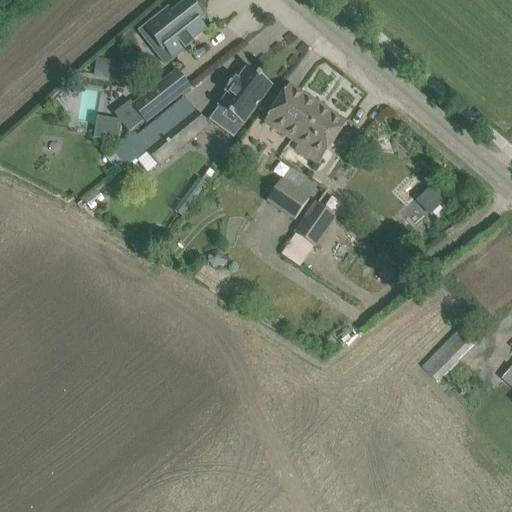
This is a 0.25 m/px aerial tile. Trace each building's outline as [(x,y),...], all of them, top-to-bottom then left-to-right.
[(203,29),(197,21),(201,18),(188,1),(170,16),(167,11),(143,31),(159,52),(164,48),(173,59),(192,44),(193,46),(194,45),(190,39),(203,29)] [(120,81),(122,63),(96,59),(93,77),(120,81)] [(272,87),(247,69),(247,70),(238,82),(235,80),(225,94),(228,96),(219,109),(219,108),(218,109),(243,127),(244,126),(243,126),(271,88),(272,87)] [(146,124),(190,89),(176,72),(133,107),(130,102),(114,115),(128,134),(144,122),(146,124)] [(317,112),(320,107),(289,86),(264,124),(290,141),(300,125),(309,131),(313,124),(309,121),(316,111),(317,112)] [(346,123),(320,107),(317,112),(316,111),(309,121),(313,124),(309,131),(300,125),(290,141),(298,146),(295,151),(318,166),(346,123)] [(157,167),(175,153),(206,128),(194,112),(145,152),(157,167)] [(293,222),(308,198),(283,181),(268,205),(293,222)] [(433,185),(418,200),(430,213),(446,199),(433,185)] [(299,268),(335,217),(316,204),(294,235),(295,236),(281,256),(299,268)] [(151,243),(147,248),(154,254),(160,246),(155,243),(151,243)] [(436,382),(478,340),(464,326),(422,368),(436,382)]
